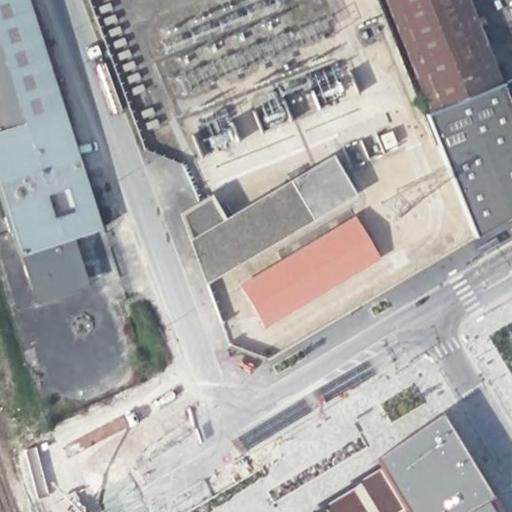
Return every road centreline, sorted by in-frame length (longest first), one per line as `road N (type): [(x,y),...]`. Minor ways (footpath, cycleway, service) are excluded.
road 1 (unclassified): [(65,0),(230,435)]
road 2 (primary): [(426,318),(230,435)]
road 3 (residential): [(426,318),(511,459)]
road 4 (primary): [(230,435),(101,511)]
